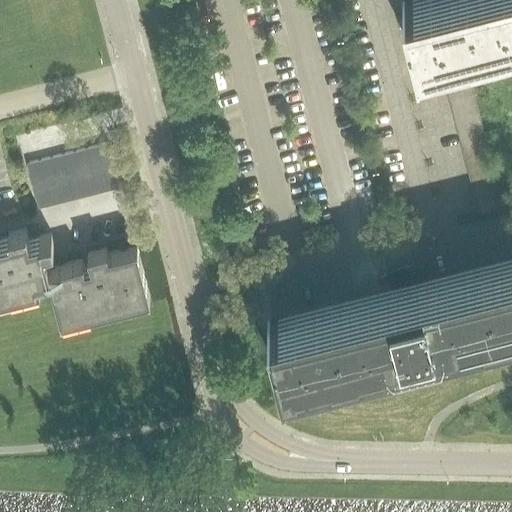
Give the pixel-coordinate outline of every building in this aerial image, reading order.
[(511,0),(419,0),(420,0),(406,4),(405,0),(403,0),(417,57),(419,56),(511,31),(511,0)] [(445,78),(469,72),(466,61),(442,67),(445,78)] [(447,89),(472,83),(469,72),(445,78),(447,89)] [(472,83),(447,89),(450,101),(474,95),(472,83)] [(474,95),(450,101),(453,112),(477,106),(474,95)] [(477,106),(453,112),(456,123),(480,117),(477,106)] [(480,117),(456,123),(459,134),(483,128),(480,117)] [(483,128),(459,134),(462,146),(486,140),(483,128)] [(486,140),(462,146),(464,157),(489,151),(486,140)] [(98,144),(103,166),(116,163),(110,141),(98,144)] [(91,169),(103,166),(98,144),(86,147),(91,169)] [(80,173),(91,169),(86,147),(74,150),(80,173)] [(68,176),(80,173),(74,150),(62,153),(68,176)] [(489,151),(464,157),(467,168),(491,162),(489,151)] [(56,179),(68,176),(62,153),(50,156),(56,179)] [(44,182),(56,179),(50,156),(38,159),(44,182)] [(32,185),(44,182),(38,159),(26,162),(32,185)] [(491,162),(467,168),(470,179),(494,173),(491,162)] [(103,166),(109,189),(121,186),(116,163),(103,166)] [(103,166),(91,169),(97,192),(109,189),(103,166)] [(91,169),(80,173),(85,195),(97,192),(91,169)] [(80,173),(68,176),(73,198),(85,195),(80,173)] [(494,173),(470,179),(473,191),(497,185),(494,173)] [(68,176),(56,179),(61,201),(73,198),(68,176)] [(44,182),(49,204),(61,201),(56,179),(44,182)] [(49,204),(44,182),(32,185),(37,207),(49,204)] [(497,185),(473,191),(476,202),(500,196),(497,185)] [(500,196),(476,202),(479,213),(503,207),(500,196)] [(0,293),(39,284),(40,284),(39,278),(49,275),(60,320),(63,319),(62,318),(147,296),(150,296),(136,244),(107,252),(106,247),(87,253),(87,254),(88,254),(90,263),(84,265),(83,260),(83,258),(58,265),(49,267),(46,256),(45,256),(42,245),(52,242),(53,242),(51,233),(40,236),(39,236),(28,239),(25,228),(8,233),(9,237),(0,239),(0,293)] [(511,259),(420,283),(421,269),(407,268),(403,269),(399,270),(388,278),(395,290),(284,319),(285,321),(271,325),(270,320),(268,320),(282,377),(284,376),(511,316),(511,259)]
